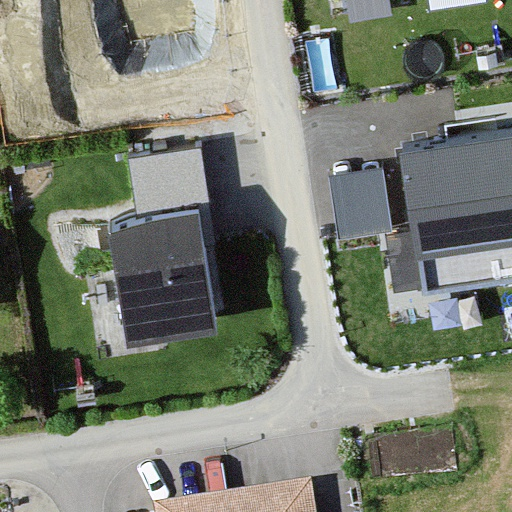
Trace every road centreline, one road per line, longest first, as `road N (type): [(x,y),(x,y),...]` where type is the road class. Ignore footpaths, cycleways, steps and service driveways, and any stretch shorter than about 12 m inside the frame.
road 1 (residential): [(315,414),(256,0)]
road 2 (residential): [(315,414),(70,454)]
road 3 (residential): [(446,395),(315,414)]
